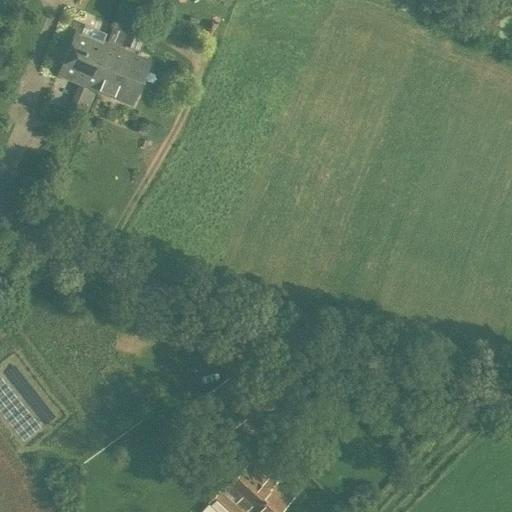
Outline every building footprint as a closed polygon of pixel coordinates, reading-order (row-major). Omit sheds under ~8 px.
[(106,44),(105,43),(97,61),(105,65),(101,74),(104,75),(97,92),(130,105),(148,61),(118,49),(126,29),(114,24),(106,44)] [(58,75),(97,92),(104,75),(101,74),(105,65),(97,61),(105,43),(103,43),(107,35),(84,26),(81,33),(76,31),(58,75)] [(216,438),(251,416),(228,379),(192,400),(216,438)] [(241,511),(277,511),(291,498),(251,461),(222,493),(240,509),(239,510),(241,511)] [(240,509),(222,493),(219,491),(209,502),(219,511),(236,511),(239,510),(240,509)]
